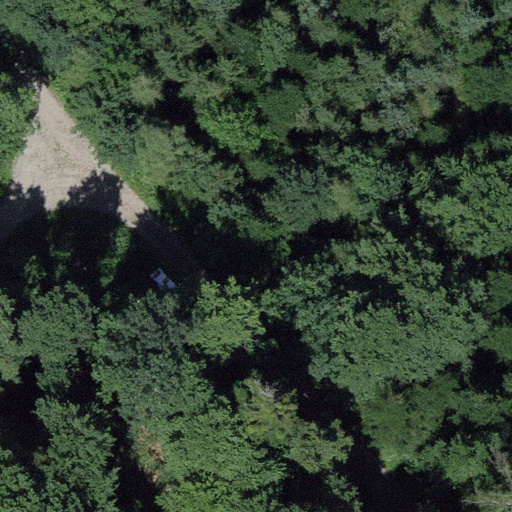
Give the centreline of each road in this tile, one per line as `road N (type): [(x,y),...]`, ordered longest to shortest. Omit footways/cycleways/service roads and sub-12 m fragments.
road 1 (track): [(384,511),(78,136)]
road 2 (track): [(0,26),(78,136),(0,236)]
